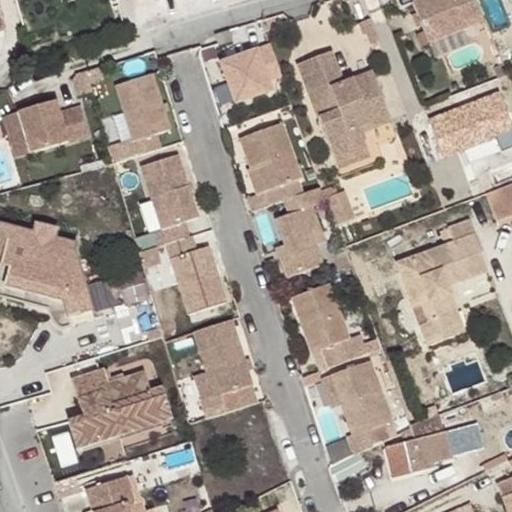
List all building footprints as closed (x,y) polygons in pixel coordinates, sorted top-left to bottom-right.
[(468,0),(453,7),(449,0),(437,0),(412,11),(431,52),(466,37),(464,32),(485,23),(474,0),(468,0)] [(380,45),(372,22),(357,27),(366,50),(380,45)] [(466,37),(487,28),(485,23),(464,32),(466,37)] [(235,46),(232,35),(217,39),(221,49),(235,46)] [(271,51),(222,69),(236,109),(272,97),(268,86),(282,81),(271,51)] [(342,86),(340,78),(330,54),(298,66),(310,99),(330,91),(338,113),(318,121),(334,162),(367,150),(361,134),(357,127),(345,130),(342,124),(365,116),(368,123),(389,116),(373,74),(356,81),(342,86)] [(353,74),(340,78),(342,86),(356,81),(353,74)] [(130,146),(135,161),(161,153),(157,138),(171,133),(154,78),(118,90),(135,145),(130,146)] [(330,91),(310,99),(318,121),(338,113),(330,91)] [(52,97),(14,108),(27,150),(64,138),(56,110),(52,97)] [(500,98),(451,115),(463,151),(511,134),(500,98)] [(77,103),(62,108),(71,136),(86,132),(77,103)] [(62,108),(56,110),(64,138),(71,136),(62,108)] [(392,122),(389,116),(368,123),(365,116),(342,124),(345,130),(357,127),(361,134),(392,122)] [(315,207),(329,202),(322,186),(305,193),(301,180),(304,177),(285,122),(243,137),(253,167),(261,166),(268,189),(274,204),(285,200),(290,214),(277,219),(285,243),(289,254),(279,258),(288,278),(324,266),(317,246),(327,242),(315,207)] [(415,135),(426,165),(454,154),(443,124),(415,135)] [(367,150),(334,162),(337,172),(370,159),(367,150)] [(178,161),(142,172),(162,236),(155,239),(159,252),(163,251),(167,266),(173,264),(190,320),(227,307),(209,251),(196,255),(192,242),(189,243),(185,230),(199,225),(178,161)] [(261,166),(253,167),(249,169),(258,192),(268,189),(261,166)] [(511,186),(487,195),(498,223),(511,217),(511,186)] [(330,195),(337,221),(355,215),(348,190),(330,195)] [(411,297),(415,310),(424,307),(431,323),(422,326),(430,346),(458,337),(452,323),(462,319),(454,295),(442,300),(437,286),(440,282),(447,279),(451,289),(491,273),(472,222),(451,231),(455,244),(399,264),(412,296),(411,297)] [(0,300),(47,311),(69,328),(63,303),(4,290),(8,271),(0,269),(7,239),(33,245),(35,236),(0,228),(0,300)] [(69,328),(93,320),(74,254),(48,248),(50,240),(51,237),(35,234),(35,236),(33,245),(7,239),(0,269),(8,271),(4,290),(63,303),(69,328)] [(76,246),(50,240),(48,248),(74,254),(76,246)] [(275,248),(279,258),(289,254),(285,243),(275,248)] [(126,306),(151,296),(140,269),(115,279),(126,306)] [(454,295),(451,289),(447,279),(440,282),(437,286),(442,300),(454,295)] [(330,284),(294,297),(312,352),(322,349),(329,368),(367,354),(360,335),(349,338),(330,284)] [(424,307),(415,310),(422,326),(431,323),(424,307)] [(452,323),(458,337),(467,334),(462,319),(452,323)] [(260,410),(232,325),(195,338),(215,400),(206,403),(212,423),(234,416),(245,412),(255,410),(260,410)] [(368,450),(390,439),(384,425),(391,422),(370,361),(332,375),(342,405),(352,434),(347,436),(354,457),(368,450)] [(100,375),(71,384),(82,420),(68,424),(77,452),(169,423),(160,393),(149,396),(143,377),(105,389),(100,375)] [(342,405),(332,375),(322,379),(333,408),(342,405)] [(388,448),(394,478),(434,468),(434,464),(452,460),(446,435),(444,435),(440,420),(412,431),(414,442),(388,448)] [(85,490),(92,511),(127,511),(125,503),(131,501),(123,476),(85,490)] [(511,480),(499,486),(504,501),(511,498),(511,480)]
